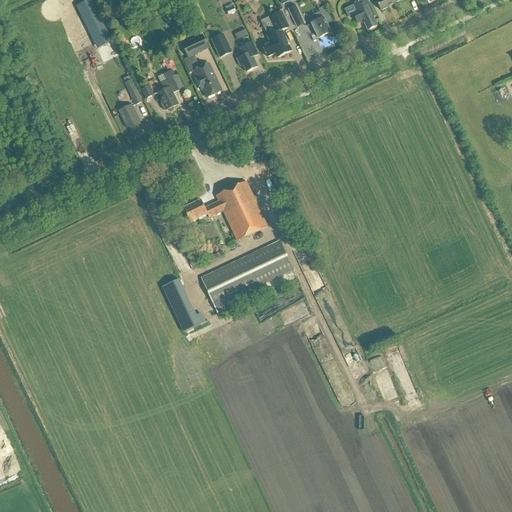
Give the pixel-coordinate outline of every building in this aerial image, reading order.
[(65,0),(70,8),(81,3),(79,0),(65,0)] [(369,31),(377,27),(373,18),(375,17),(367,0),(366,0),(354,6),(358,13),(354,15),(358,23),(364,20),(369,31)] [(380,0),(377,2),(382,12),(396,5),(393,0),(380,0)] [(91,37),(107,29),(96,7),(80,14),(91,37)] [(297,8),(289,11),(293,21),(302,18),(297,8)] [(320,13),(313,17),(316,23),(312,25),(319,40),(331,35),(325,23),(331,20),(325,8),(319,11),(320,13)] [(276,55),(278,59),(292,53),(283,32),(290,29),(282,13),(269,19),(277,34),(268,38),(271,45),(263,48),(268,59),(276,55)] [(222,36),(211,42),(219,60),(231,54),(222,36)] [(189,58),(189,59),(209,50),(203,37),(183,46),(189,58)] [(241,69),(244,67),(247,74),(258,69),(254,61),(255,59),(259,57),(253,44),(240,50),(244,58),(237,61),(241,69)] [(189,58),(182,61),(189,75),(195,72),(189,59),(189,58)] [(202,91),(203,90),(207,99),(221,93),(216,81),(215,82),(213,78),(214,77),(209,66),(195,72),(198,79),(196,80),(202,91)] [(174,95),(179,92),(173,78),(175,77),(173,72),(164,76),(167,81),(161,84),(165,91),(158,94),(163,104),(162,105),(161,106),(164,111),(165,111),(166,111),(166,112),(168,111),(170,112),(171,113),(173,112),(174,110),(174,108),(179,106),(174,95)] [(125,83),(136,107),(143,103),(132,80),(125,83)] [(127,88),(117,92),(124,106),(133,102),(127,88)] [(142,92),(146,100),(154,96),(149,88),(142,92)] [(127,129),(130,127),(135,138),(143,134),(141,131),(144,130),(133,105),(119,112),(127,129)] [(217,198),(219,202),(204,209),(200,202),(184,209),(191,224),(208,217),(210,220),(224,213),(238,242),(268,228),(247,183),(217,198)] [(262,297),(258,288),(294,271),(280,243),(202,280),(220,317),(262,297)] [(163,288),(184,334),(201,326),(179,281),(163,288)]
